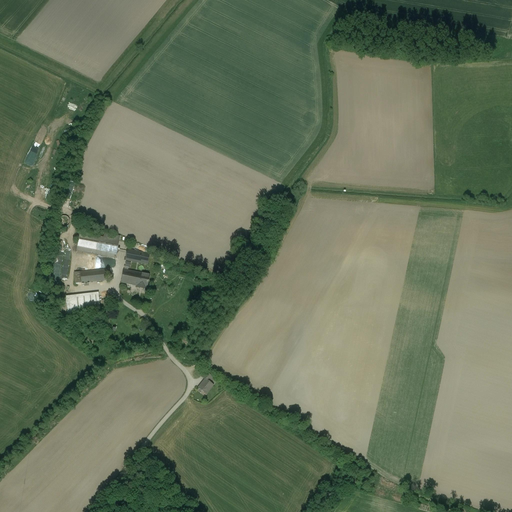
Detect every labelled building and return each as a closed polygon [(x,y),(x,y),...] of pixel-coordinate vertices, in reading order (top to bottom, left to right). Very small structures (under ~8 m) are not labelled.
[(65,216),(64,216),(63,216),(62,217),(61,217),(61,218),(60,219),(59,219),(59,220),(59,221),(59,222),(59,223),(60,223),(60,224),(61,225),(62,225),(63,226),(64,226),(66,226),(67,225),(68,224),(69,223),(69,222),(69,221),(69,220),(69,219),(68,218),(67,217),(66,217),(65,216)] [(120,242),(80,234),(79,239),(77,251),(117,259),(120,242)] [(60,272),(65,240),(58,238),(53,270),(60,272)] [(150,254),(127,250),(125,260),(148,265),(150,254)] [(106,269),(80,272),(81,283),(107,280),(106,269)] [(124,270),(123,270),(121,283),(134,285),(136,273),(128,271),(124,270)] [(150,275),(136,273),(134,285),(139,286),(139,287),(143,288),(144,287),(147,288),(150,275)] [(98,293),(66,297),(66,299),(68,312),(100,308),(98,293)] [(213,378),(205,372),(202,377),(205,380),(205,379),(209,382),(213,378)] [(205,380),(199,388),(206,394),(213,385),(209,382),(205,379),(205,380)]
